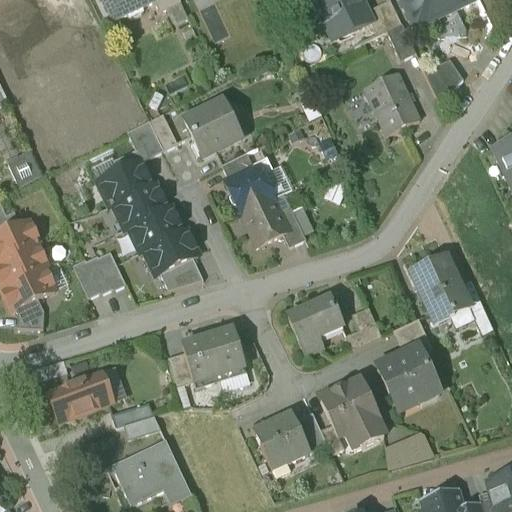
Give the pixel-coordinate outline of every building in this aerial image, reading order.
[(101,0),(114,26),(127,20),(128,23),(143,16),(142,13),(154,7),(155,6),(152,0),(101,0)] [(152,0),(155,6),(154,7),(159,18),(180,8),(176,0),(152,0)] [(356,0),(311,0),(332,43),(369,25),(372,23),(368,15),(361,1),(358,2),(356,0)] [(387,6),(368,15),(372,23),(369,25),(377,41),(386,37),(401,30),(387,0),(385,1),(387,6)] [(399,0),(415,32),(481,1),(480,0),(399,0)] [(401,30),(386,37),(400,67),(415,60),(401,30)] [(449,66),(423,78),(439,111),(463,85),(449,66)] [(397,80),(363,96),(385,142),(419,126),(397,80)] [(223,108),(184,128),(202,164),(241,144),(240,142),(235,144),(227,128),(231,125),(223,108)] [(162,120),(149,127),(163,157),(177,150),(162,120)] [(163,157),(149,127),(127,138),(135,156),(114,166),(119,177),(139,167),(140,168),(163,157)] [(330,145),(320,150),(327,165),(337,160),(330,145)] [(511,147),(493,156),(511,196),(511,147)] [(21,186),(43,175),(33,154),(11,165),(21,186)] [(246,159),(221,171),(228,186),(254,174),(252,170),(246,159)] [(266,163),(252,170),(254,174),(257,172),(261,180),(272,175),(266,163)] [(119,177),(98,187),(110,212),(99,217),(99,218),(114,211),(113,210),(151,192),(140,168),(139,167),(119,177)] [(228,186),(225,188),(231,200),(229,203),(232,209),(236,210),(241,221),(242,220),(242,219),(271,205),(271,206),(273,205),(261,180),(257,172),(254,174),(228,186)] [(151,192),(113,210),(114,211),(125,235),(114,240),(115,241),(129,234),(129,233),(167,215),(166,214),(154,190),(151,192)] [(271,205),(242,219),(242,220),(251,237),(249,241),(252,247),(256,248),(258,252),(282,240),(287,238),(277,218),(271,206),(271,205)] [(305,245),(290,212),(277,218),(287,238),(282,240),(289,253),(305,245)] [(167,215),(129,233),(129,234),(141,258),(130,263),(130,264),(145,257),(144,256),(182,238),(182,237),(170,213),(166,214),(167,215)] [(6,221),(0,223),(0,241),(21,232),(21,231),(14,217),(6,221)] [(21,232),(0,241),(0,268),(37,251),(37,252),(51,245),(50,244),(39,250),(29,227),(21,231),(21,232)] [(182,238),(144,256),(145,257),(156,282),(160,280),(193,264),(198,262),(185,236),(182,237),(182,238)] [(37,251),(0,268),(0,285),(3,292),(3,293),(44,274),(44,275),(58,268),(58,267),(47,272),(37,252),(37,251)] [(98,264),(97,264),(112,295),(112,297),(125,290),(110,258),(98,264)] [(86,267),(85,268),(100,299),(99,299),(100,300),(112,295),(97,264),(98,264),(97,262),(86,267)] [(447,263),(410,281),(434,331),(450,323),(451,324),(469,315),(471,314),(460,292),(447,263)] [(193,264),(160,280),(168,297),(203,286),(193,264)] [(100,299),(85,268),(86,267),(85,266),(72,272),(88,304),(99,299),(100,299)] [(44,274),(3,293),(3,292),(0,294),(11,317),(15,315),(37,304),(55,296),(44,275),(44,274)] [(471,287),(460,292),(471,314),(469,315),(472,320),(484,314),(471,287)] [(37,304),(15,315),(17,320),(17,333),(43,334),(44,318),(37,304)] [(330,304),(304,315),(305,317),(289,325),(305,362),(323,354),(317,342),(342,331),(330,304)] [(368,314),(352,321),(359,336),(346,343),(352,356),(381,343),(368,314)] [(419,326),(393,337),(405,363),(419,357),(417,354),(419,354),(423,362),(434,357),(419,326)] [(205,344),(182,351),(184,359),(194,388),(218,380),(218,381),(243,373),(237,355),(238,355),(232,337),(205,345),(205,344)] [(405,363),(396,367),(395,366),(378,374),(389,399),(395,396),(401,410),(417,403),(420,408),(440,398),(423,362),(419,354),(417,354),(419,357),(405,363)] [(184,359),(167,365),(176,394),(194,388),(184,359)] [(101,378),(46,399),(58,430),(112,409),(101,378)] [(361,388),(320,407),(330,430),(337,444),(338,443),(347,439),(357,443),(362,453),(383,443),(375,426),(378,425),(361,388)] [(148,409),(112,420),(116,434),(124,432),(154,422),(148,409)] [(312,419),(299,426),(314,457),(327,451),(320,435),(312,419)] [(291,420),(254,438),(272,476),(309,459),(291,420)] [(154,422),(124,432),(128,445),(160,436),(154,422)] [(330,430),(320,435),(327,451),(332,460),(343,454),(338,443),(337,444),(330,430)] [(385,450),(392,474),(435,461),(428,437),(385,450)] [(148,461),(146,457),(113,472),(131,511),(165,496),(170,507),(190,498),(168,452),(148,461)] [(511,511),(511,488),(510,480),(486,487),(489,497),(493,511),(511,511)] [(463,511),(459,495),(418,506),(419,511),(463,511)] [(493,511),(489,497),(478,500),(480,508),(481,511),(493,511)]
